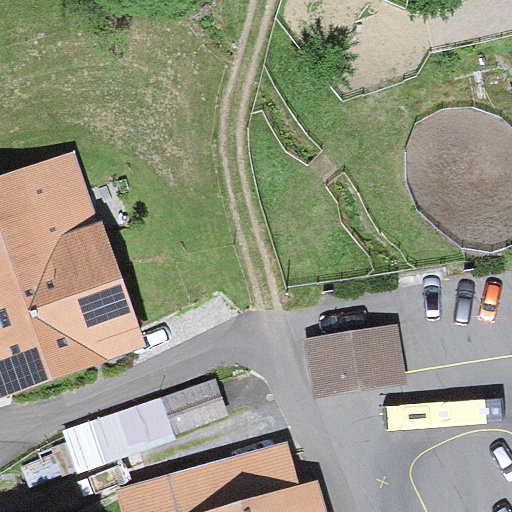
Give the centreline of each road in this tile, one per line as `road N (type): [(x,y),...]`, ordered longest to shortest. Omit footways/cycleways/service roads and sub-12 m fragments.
road 1 (track): [(270,0),(230,131),(270,329)]
road 2 (residential): [(270,329),(39,419),(0,425)]
road 3 (residential): [(270,329),(511,290)]
